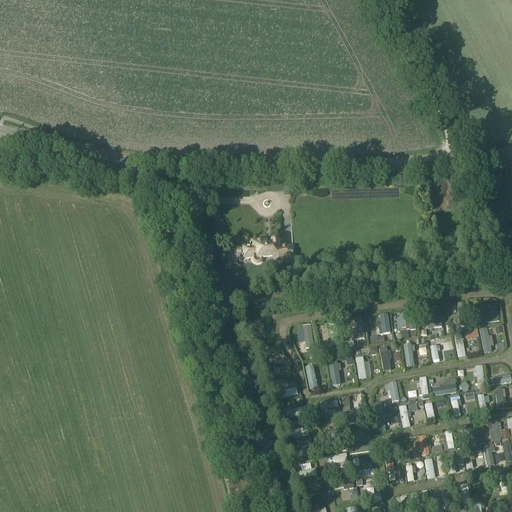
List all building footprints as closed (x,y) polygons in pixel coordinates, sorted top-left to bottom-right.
[(276,223),(285,223),(284,211),(276,212),(276,223)] [(249,252),(242,252),(243,259),(253,259),(253,262),(270,261),(270,266),(294,264),(293,247),(281,248),(280,238),(248,240),(249,252)] [(457,306),(458,327),(466,326),(464,305),(457,306)] [(485,315),(482,315),(483,319),(485,319),(486,324),(492,323),(498,322),(496,306),(490,306),(484,308),(485,315)] [(432,313),(434,329),(441,328),(438,308),(431,309),(432,313)] [(407,313),(408,325),(405,325),(406,331),(409,330),(409,332),(415,331),(413,313),(407,313)] [(390,334),(387,316),(380,317),(381,328),(378,329),(379,336),(390,334)] [(353,334),(354,341),(364,340),(361,319),(354,320),(356,333),(353,334)] [(331,346),(338,345),(335,324),(328,325),(331,346)] [(260,336),(257,336),(258,340),(261,340),(262,347),(269,346),(266,327),(259,328),(260,336)] [(488,338),(486,330),(479,332),(483,355),(491,353),(490,348),(488,338)] [(306,347),(312,347),(311,331),(304,332),(306,347)] [(465,358),(460,334),(453,335),(458,360),(465,358)] [(413,367),(411,353),(414,353),(414,347),(411,348),(411,346),(403,347),(406,368),(413,367)] [(441,346),(442,355),(451,354),(450,346),(441,346)] [(436,347),(430,348),(433,362),(439,361),(436,347)] [(379,350),(383,373),(390,372),(388,360),(391,359),(389,353),(386,353),(385,349),(379,350)] [(342,361),(340,352),(334,354),(337,362),(342,361)] [(362,359),(355,360),(359,381),(366,379),(362,359)] [(331,388),(340,386),(338,372),(340,371),(339,366),(337,366),(336,363),(328,365),(331,388)] [(504,363),(496,364),(497,373),(487,374),(487,380),(506,377),(504,363)] [(277,370),(277,367),(273,368),(273,371),(270,372),(271,379),(290,375),(289,368),(277,370)] [(481,367),(474,368),(476,379),(473,379),(474,386),(477,385),(477,389),(484,388),(481,367)] [(309,392),(317,390),(312,368),(305,369),(309,392)] [(422,397),(428,396),(425,379),(419,380),(422,397)] [(511,386),(510,379),(489,382),(490,389),(511,386)] [(272,388),(273,395),(293,390),(292,383),(272,388)] [(469,388),(465,383),(459,387),(464,394),(468,391),(467,390),(469,388)] [(399,402),(395,384),(388,385),(388,386),(384,387),(385,393),(389,392),(391,403),(399,402)] [(432,390),(433,398),(456,394),(455,386),(440,389),(432,390)] [(275,394),(277,401),(297,396),(296,390),(275,394)] [(503,410),(501,392),(495,392),(497,411),(503,410)] [(483,396),(476,397),(480,414),(486,413),(484,405),(483,398),(483,396)] [(426,405),(424,405),(427,423),(432,422),(431,414),(434,414),(433,410),(430,411),(428,401),(425,402),(426,405)] [(454,419),(460,418),(457,401),(451,403),(454,419)] [(339,402),(318,404),(319,410),(323,410),(323,412),(327,412),(326,409),(339,408),(339,402)] [(402,430),(410,428),(408,419),(410,418),(410,413),(409,412),(406,413),(405,407),(398,409),(402,430)] [(301,416),(300,410),(279,414),(281,421),(301,416)] [(386,422),(385,416),(383,417),(382,413),(374,414),(378,434),(385,433),(383,423),(386,422)] [(344,419),(345,426),(366,424),(366,416),(356,418),(344,419)] [(492,430),(489,431),(490,436),(493,435),(493,439),(494,438),(494,439),(496,439),(496,438),(499,437),(496,424),(491,425),(492,430)] [(467,430),(462,431),(463,436),(464,436),(465,441),(469,441),(469,444),(475,443),(472,428),(466,429),(467,430)] [(308,436),(307,429),(288,433),(289,440),(308,436)] [(323,434),(324,441),(341,439),(340,432),(323,434)] [(454,449),(451,433),(445,434),(447,445),(448,450),(454,449)] [(419,447),(416,447),(417,453),(420,452),(421,457),(428,456),(425,437),(417,438),(419,447)] [(358,443),(357,443),(358,446),(351,447),(353,456),(373,452),(371,444),(370,444),(364,445),(364,442),(358,443)] [(511,462),(508,443),(501,444),(505,464),(511,462)] [(300,444),(290,447),(291,453),(302,450),(300,444)] [(311,450),(294,453),(295,459),(312,455),(311,450)] [(387,474),(394,473),(390,450),(383,451),(387,474)] [(468,450),(463,451),(466,471),(472,470),(471,463),(476,462),(474,452),(469,453),(468,450)] [(491,450),(483,451),(486,466),(491,465),(489,456),(492,456),(491,450)] [(457,463),(457,459),(453,459),(452,454),(445,456),(448,476),(455,474),(454,463),(457,463)] [(434,466),(433,460),(424,462),(427,478),(433,477),(431,467),(434,466)] [(307,461),(294,463),(295,472),(309,469),(307,461)] [(413,463),(404,464),(407,484),(413,483),(412,472),(414,472),(413,463)] [(364,469),(359,470),(359,473),(358,473),(358,478),(373,476),(373,471),(364,472),(364,469)] [(295,477),(295,480),(316,476),(315,470),(298,474),(298,476),(295,477)] [(501,494),(499,494),(499,498),(507,496),(504,477),(498,478),(501,494)] [(351,480),(332,485),(333,491),(353,487),(351,480)] [(300,485),(301,492),(310,490),(309,483),(300,485)] [(463,506),(470,504),(467,486),(460,487),(463,506)] [(321,496),(319,488),(301,493),(303,500),(321,496)] [(498,498),(497,489),(490,490),(492,499),(498,498)] [(450,510),(446,490),(440,491),(443,503),(440,503),(442,509),(444,508),(445,511),(450,510)] [(421,494),(424,511),(430,511),(427,492),(421,494)] [(361,506),(381,503),(380,496),(360,499),(361,506)]
